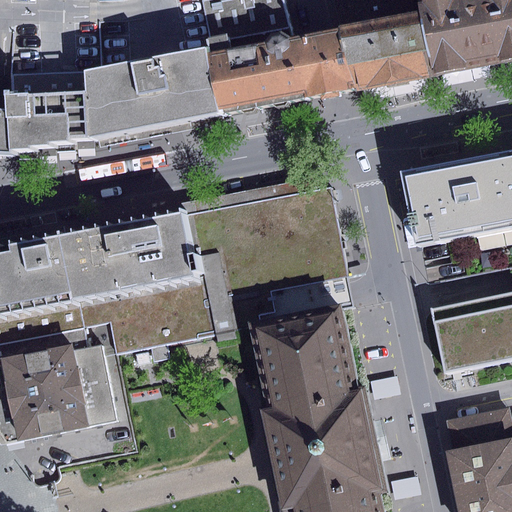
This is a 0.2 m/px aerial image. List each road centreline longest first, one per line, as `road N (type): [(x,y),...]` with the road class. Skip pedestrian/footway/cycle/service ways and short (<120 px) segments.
road 1 (residential): [(0,202),(353,138)]
road 2 (residential): [(422,406),(367,168),(353,138)]
road 3 (residential): [(353,138),(511,107)]
